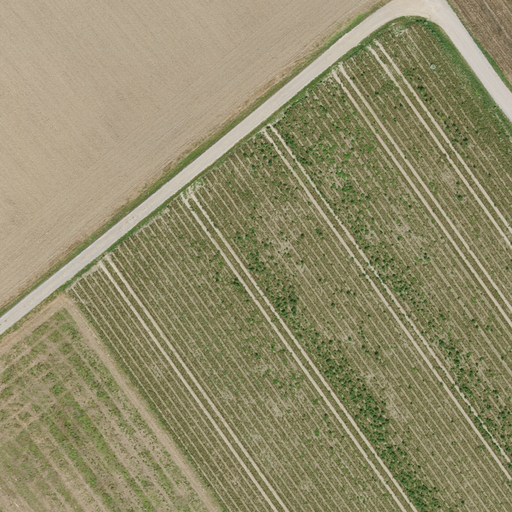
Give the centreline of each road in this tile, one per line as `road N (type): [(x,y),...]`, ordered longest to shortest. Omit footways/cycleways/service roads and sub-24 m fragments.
road 1 (track): [(426,5),(379,18),(0,326)]
road 2 (track): [(511,110),(421,0)]
